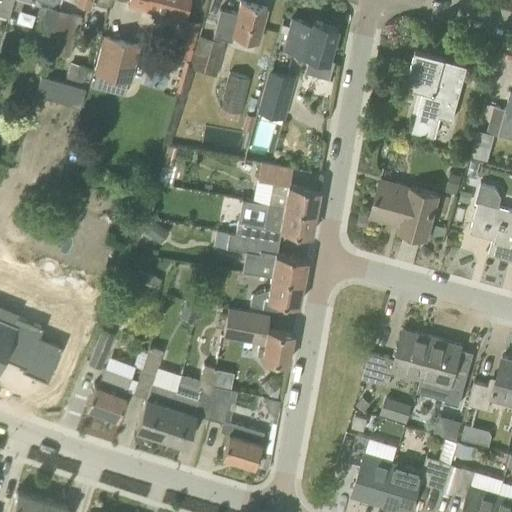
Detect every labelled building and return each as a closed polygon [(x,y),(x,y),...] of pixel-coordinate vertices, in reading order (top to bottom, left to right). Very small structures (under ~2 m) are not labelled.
[(12,0),(0,0),(0,14),(8,16),(12,0)] [(187,0),(129,0),(128,3),(183,17),(187,0)] [(258,42),(266,7),(240,0),(235,20),(224,17),(220,31),(231,34),(231,35),(258,42)] [(51,35),(58,10),(46,7),(39,32),(51,35)] [(79,27),(81,16),(58,10),(51,35),(58,37),(53,53),(68,57),(76,26),(79,27)] [(192,44),(198,21),(182,17),(177,35),(192,44)] [(333,61),(327,60),(337,26),(312,19),(311,23),(291,17),(283,47),(310,55),(306,70),(329,77),(333,61)] [(130,81),(140,45),(104,35),(94,72),(96,72),(92,86),(123,95),(127,81),(130,81)] [(215,74),(224,42),(198,35),(189,67),(215,74)] [(452,119),(467,65),(453,61),(454,60),(415,49),(406,85),(424,90),(412,130),(434,136),(440,116),(452,119)] [(70,60),(66,75),(83,80),(87,64),(70,60)] [(281,115),(292,77),(267,70),(263,85),(258,102),(256,109),(281,115)] [(240,111),(248,77),(228,72),(219,106),(220,106),(217,116),(236,120),(238,111),(240,111)] [(511,91),(510,91),(506,108),(494,105),(487,131),(511,137),(511,91)] [(247,111),(242,128),(251,130),(255,114),(247,111)] [(315,211),(319,188),(289,182),(292,167),(259,161),(256,177),(272,180),(268,202),(315,211)] [(0,207),(15,214),(32,180),(9,169),(0,188),(0,207)] [(449,172),(445,190),(456,193),(461,175),(449,172)] [(396,186),(379,181),(370,214),(403,224),(399,228),(427,235),(439,192),(397,181),(396,186)] [(486,235),(487,233),(493,234),(488,252),(511,258),(511,208),(498,205),(501,196),(496,187),(480,182),(477,194),(475,199),(478,200),(470,230),(486,235)] [(460,189),(458,201),(468,203),(471,191),(460,189)] [(311,234),(315,211),(268,202),(265,216),(263,225),(311,234)] [(144,231),(152,237),(160,225),(152,219),(144,231)] [(235,232),(254,236),(257,222),(238,219),(235,232)] [(257,236),(254,236),(235,232),(228,231),(215,229),(212,245),(258,252),(255,273),(270,275),(302,280),(306,257),(255,248),(257,236)] [(298,304),(302,280),(270,275),(268,288),(252,294),(250,304),(276,309),(278,300),(298,304)] [(185,298),(183,307),(197,311),(199,302),(185,298)] [(287,362),(293,333),(267,326),(269,315),(227,307),(222,334),(264,342),(264,343),(258,345),(256,355),(261,357),(287,362)] [(0,354),(3,348),(23,357),(17,371),(41,382),(56,348),(35,338),(39,329),(14,318),(10,327),(0,322),(0,354)] [(99,367),(114,333),(102,328),(88,363),(99,367)] [(421,376),(432,336),(403,328),(395,357),(369,351),(362,377),(388,385),(392,369),(421,376)] [(458,403),(465,376),(453,373),(461,344),(432,336),(421,376),(421,378),(417,389),(445,397),(445,399),(458,403)] [(153,374),(162,349),(148,344),(140,370),(153,374)] [(511,400),(511,357),(502,355),(493,385),(473,380),(467,402),(477,405),(488,408),(492,395),(511,400)] [(210,392),(212,384),(216,367),(204,362),(195,387),(210,392)] [(116,417),(131,377),(104,366),(98,383),(94,382),(85,405),(116,417)] [(272,373),(260,382),(267,392),(268,393),(280,383),(272,373)] [(162,435),(174,389),(150,381),(135,427),(162,435)] [(210,392),(204,416),(221,421),(222,419),(231,389),(230,388),(224,387),(212,384),(210,392)] [(184,443),(199,398),(174,389),(162,435),(184,443)] [(267,395),(265,404),(269,410),(278,412),(281,398),(277,397),(267,395)] [(362,395),(356,403),(364,410),(371,402),(362,395)] [(454,437),(459,418),(452,416),(433,430),(454,437)] [(465,422),(461,437),(468,438),(472,424),(465,422)] [(263,431),(242,425),(239,435),(228,431),(221,455),(254,465),(261,441),(263,431)] [(381,502),(394,462),(365,453),(370,437),(357,433),(349,459),(361,463),(352,493),(381,502)] [(455,452),(472,458),(477,445),(459,439),(455,452)] [(443,488),(450,463),(427,455),(422,470),(394,462),(381,502),(410,510),(419,481),(443,488)] [(492,511),(498,493),(470,484),(475,468),(462,464),(454,491),(466,494),(460,511),(492,511)] [(37,511),(42,497),(16,489),(9,511),(37,511)] [(511,511),(511,497),(498,493),(492,511),(511,511)] [(65,511),(67,504),(42,497),(37,511),(65,511)]
